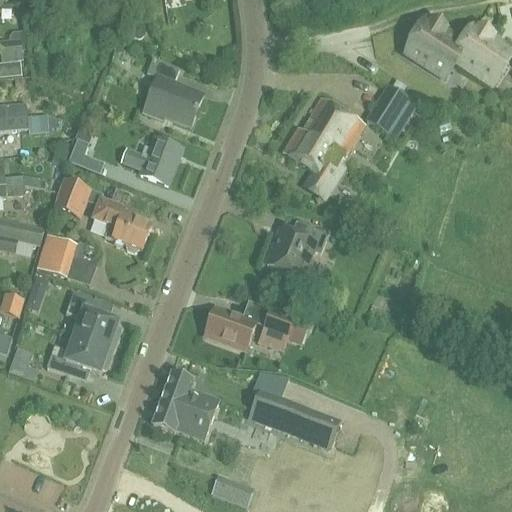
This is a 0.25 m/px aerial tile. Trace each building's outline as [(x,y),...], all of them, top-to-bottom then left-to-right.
[(406,61),(442,83),(462,49),(442,37),(444,35),(431,28),(430,30),(426,27),(406,61)] [(479,34),(475,31),(454,65),(492,88),(511,54),(511,53),(491,41),(492,39),(480,31),(479,34)] [(1,56),(21,54),(20,44),(0,46),(1,56)] [(2,66),(22,64),(21,54),(1,56),(2,66)] [(190,131),(204,98),(175,86),(180,72),(153,62),(147,77),(157,81),(143,117),(162,124),(164,121),(190,131)] [(391,91),(401,97),(406,89),(396,82),(391,91)] [(405,133),(412,121),(402,116),(410,103),(401,97),(391,91),(387,89),(366,124),(388,138),(395,127),(405,133)] [(344,170),(341,168),(365,129),(323,103),(302,135),(298,132),(297,134),(295,134),(290,140),(292,143),(284,156),(291,160),(291,162),(313,176),(305,190),(324,202),(344,170)] [(0,122),(28,120),(26,107),(0,109),(0,122)] [(51,118),(32,122),(37,141),(56,136),(51,118)] [(0,135),(29,133),(28,120),(0,122),(0,135)] [(67,162),(78,167),(87,144),(76,140),(67,162)] [(182,152),(154,141),(150,152),(145,150),(142,158),(128,152),(121,167),(141,175),(140,178),(168,189),(173,176),(177,177),(181,168),(177,167),(182,152)] [(5,191),(24,190),(46,192),(47,183),(24,180),(5,181),(5,188),(5,191)] [(58,202),(53,213),(80,223),(84,213),(86,207),(97,211),(101,203),(102,200),(90,195),(64,185),(58,202)] [(24,190),(5,191),(5,188),(0,188),(0,201),(25,199),(24,190)] [(142,255),(151,231),(134,224),(137,217),(101,203),(92,223),(109,229),(104,241),(113,244),(116,245),(114,248),(118,251),(123,252),(123,248),(124,248),(125,255),(135,259),(140,255),(142,255)] [(40,251),(44,233),(0,223),(0,241),(16,245),(40,251)] [(328,237),(296,224),(291,237),(280,232),(266,267),(302,281),(313,254),(320,257),(328,237)] [(46,240),(37,272),(69,282),(76,260),(83,262),(86,253),(87,248),(80,246),(79,251),(46,240)] [(16,245),(0,241),(0,253),(14,257),(16,245)] [(37,282),(31,298),(44,303),(50,287),(37,282)] [(19,321),(22,311),(24,303),(6,297),(3,305),(0,315),(19,321)] [(114,354),(121,333),(117,331),(119,326),(92,316),(96,305),(73,297),(66,319),(80,324),(74,340),(114,354)] [(246,356),(257,326),(216,311),(205,341),(246,356)] [(288,346),(298,321),(271,312),(262,337),(288,346)] [(107,374),(114,354),(74,340),(69,355),(54,350),(47,372),(69,380),(73,369),(101,379),(103,373),(107,374)] [(205,445),(220,405),(191,394),(194,385),(172,377),(153,428),(176,437),(176,434),(205,445)] [(351,397),(352,385),(336,383),(335,396),(351,397)] [(383,389),(375,411),(397,419),(406,398),(383,389)] [(262,395),(252,420),(331,450),(341,425),(262,395)] [(252,494),(218,482),(213,497),(247,509),(252,494)]
